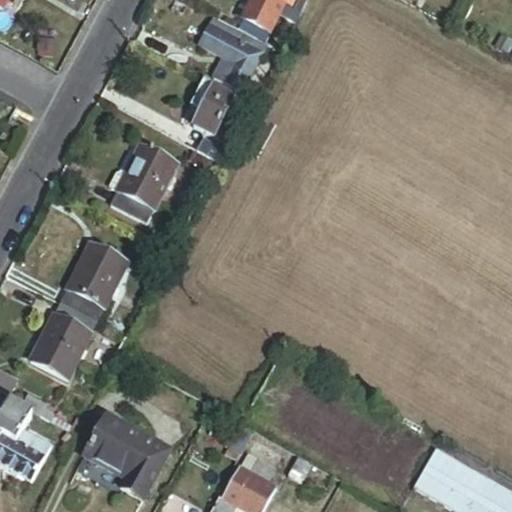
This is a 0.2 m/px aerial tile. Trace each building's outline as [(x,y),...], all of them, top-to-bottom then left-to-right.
[(11,0),(0,0),(0,11),(4,13),(11,0)] [(294,28),(299,19),(293,15),(263,0),(258,0),(245,25),(248,26),(243,35),(268,48),(282,22),(294,28)] [(263,0),(293,15),(298,5),(293,3),(294,0),(263,0)] [(268,48),(243,35),(221,22),(207,49),(235,65),(226,73),(221,83),(243,95),(268,48)] [(511,46),(511,42),(501,37),(495,48),(507,55),(511,46)] [(217,95),(218,93),(206,87),(192,112),(204,118),(196,133),(215,144),(236,106),(217,95)] [(211,164),(222,170),(229,158),(206,145),(199,157),(211,164)] [(199,157),(197,156),(191,167),(205,175),(211,164),(199,157)] [(177,175),(142,157),(128,183),(118,201),(111,214),(147,233),(177,175)] [(117,183),(110,196),(118,201),(128,183),(122,181),(117,183)] [(61,311),(98,330),(128,272),(91,253),(61,311)] [(68,387),(98,330),(61,311),(31,368),(68,387)] [(23,440),(33,423),(10,410),(12,407),(0,400),(0,415),(5,419),(0,428),(0,445),(1,443),(17,452),(23,440)] [(24,413),(41,422),(44,416),(47,411),(30,403),(24,413)] [(74,431),(44,416),(41,422),(76,441),(84,426),(78,423),(74,431)] [(169,458),(106,422),(84,463),(124,485),(120,494),(142,507),(169,458)] [(52,456),(23,440),(17,452),(1,443),(0,445),(0,472),(33,490),(52,456)] [(511,511),(511,498),(436,454),(414,492),(449,511),(511,511)] [(247,460),(241,472),(251,478),(258,466),(247,460)] [(301,486),(311,468),(301,462),(290,480),(301,486)] [(224,503),(219,501),(212,511),(235,511),(237,510),(239,511),(264,511),(276,492),(267,487),(274,475),(258,466),(251,478),(241,472),(224,503)]
